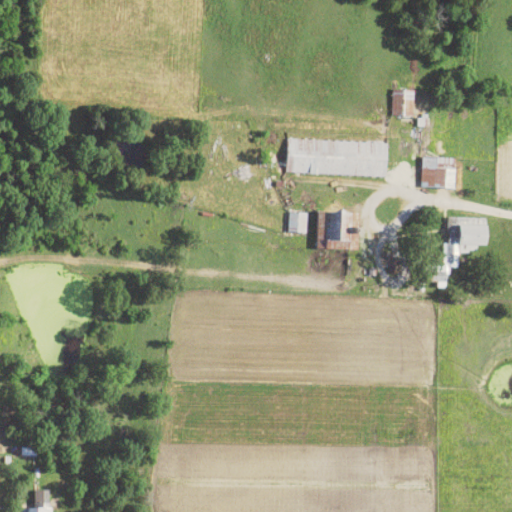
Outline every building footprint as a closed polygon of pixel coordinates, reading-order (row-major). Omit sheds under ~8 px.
[(391,116),(413,117),(414,89),(392,88),(391,116)] [(387,143),(287,140),(286,173),(386,177),(387,143)] [(417,154),(417,142),(406,142),(406,154),(417,154)] [(421,188),(454,188),(454,158),(422,157),(421,188)] [(317,212),(316,249),(358,250),(358,212),(317,212)] [(306,233),(307,213),(289,213),(288,232),(306,233)] [(445,267),(428,267),(428,283),(437,282),(437,288),(446,288),(445,267)] [(49,511),(49,491),(33,491),(34,509),(20,509),(20,511),(49,511)]
